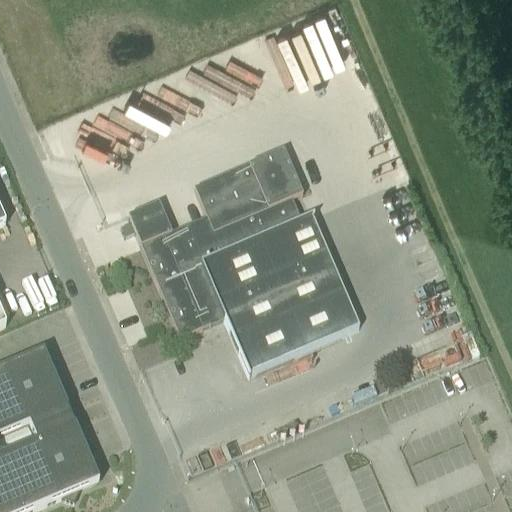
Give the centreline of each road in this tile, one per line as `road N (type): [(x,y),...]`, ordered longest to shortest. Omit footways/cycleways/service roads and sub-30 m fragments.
road 1 (unclassified): [(164,511),(170,509),(142,437),(0,107)]
road 2 (track): [(511,377),(352,0)]
